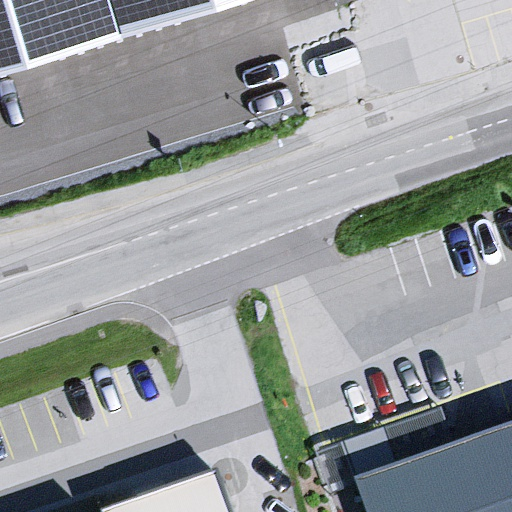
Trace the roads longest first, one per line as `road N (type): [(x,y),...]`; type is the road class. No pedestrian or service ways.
road 1 (tertiary): [(0,283),(511,120)]
road 2 (unknown): [(346,339),(388,511)]
road 3 (unknown): [(216,379),(272,511)]
